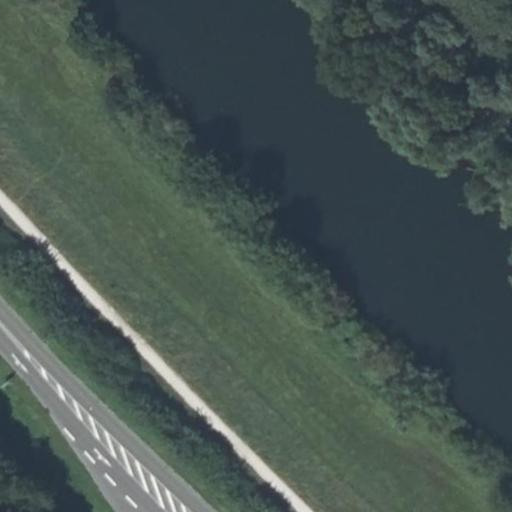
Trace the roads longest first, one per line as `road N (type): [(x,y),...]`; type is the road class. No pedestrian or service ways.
road 1 (track): [(319,511),(0,185)]
road 2 (primary): [(204,511),(0,304)]
